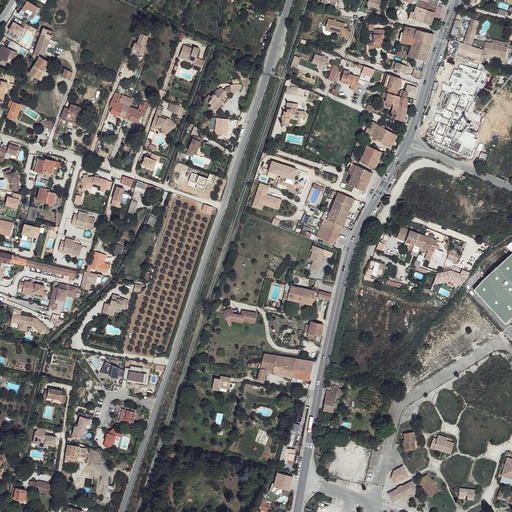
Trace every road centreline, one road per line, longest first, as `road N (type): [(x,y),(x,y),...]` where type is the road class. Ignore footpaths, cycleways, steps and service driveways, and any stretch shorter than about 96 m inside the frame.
road 1 (tertiary): [(289,0),(121,511)]
road 2 (primary): [(302,482),(339,286),(372,203)]
road 3 (unclassified): [(373,504),(404,401),(500,342),(511,350)]
road 4 (track): [(0,133),(221,206)]
road 5 (unknown): [(169,365),(80,345),(107,296)]
road 6 (unknown): [(325,349),(277,349),(261,311),(229,303)]
